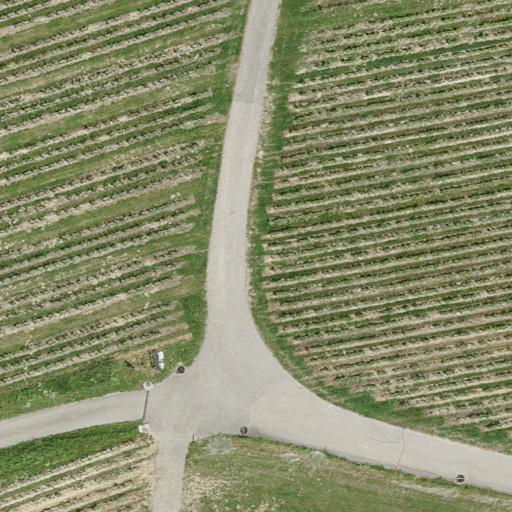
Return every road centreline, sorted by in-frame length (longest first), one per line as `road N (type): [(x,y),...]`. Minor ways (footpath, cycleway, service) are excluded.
road 1 (unclassified): [(511,474),(324,431),(285,412),(244,370),(228,294),(233,206),(268,0)]
road 2 (track): [(262,393),(149,403),(0,437)]
